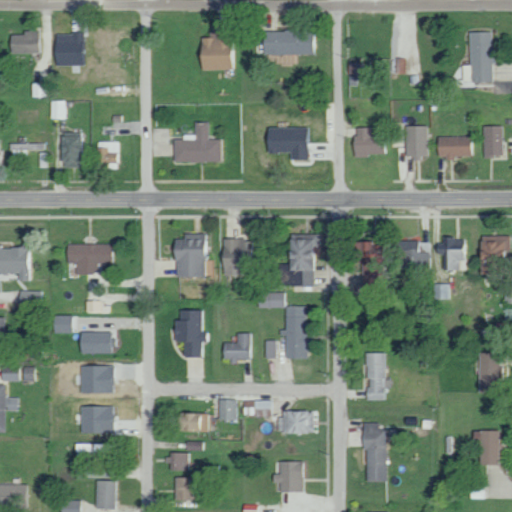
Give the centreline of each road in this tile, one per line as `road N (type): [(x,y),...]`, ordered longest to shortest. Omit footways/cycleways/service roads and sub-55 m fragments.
road 1 (residential): [(511,4),(0,6)]
road 2 (tertiary): [(511,198),(0,199)]
road 3 (residential): [(147,511),(148,199)]
road 4 (residential): [(341,511),(341,199)]
road 5 (residential): [(148,199),(145,0)]
road 6 (residential): [(341,199),(340,0)]
road 7 (residential): [(407,5),(425,150),(406,198)]
road 8 (residential): [(148,391),(341,392)]
road 9 (residential): [(0,377),(148,391)]
